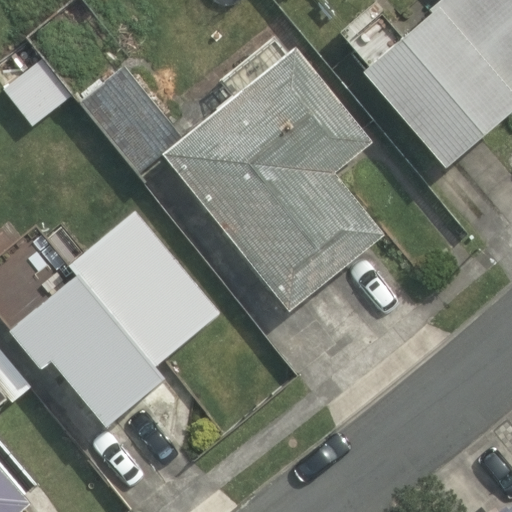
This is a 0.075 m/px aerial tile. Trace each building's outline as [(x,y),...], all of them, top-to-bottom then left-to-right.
[(435,14),(366,72),(450,169),(511,116),(511,0),(443,0),(432,10),(435,14)] [(185,139),(165,155),(293,313),(391,234),(338,173),(379,141),(299,47),(288,55),(276,40),(223,82),(236,98),(185,139)] [(72,99),(41,61),(5,89),(36,127),(72,99)] [(165,155),(185,139),(125,68),(82,104),(140,176),(165,155)] [(55,357),(110,424),(172,371),(163,361),(225,309),(138,207),(71,261),(80,270),(13,327),(45,365),(55,357)] [(0,511),(21,511),(36,499),(0,458),(0,416),(4,413),(0,408),(0,405),(10,398),(15,403),(33,388),(5,357),(10,353),(0,342),(0,511)]
